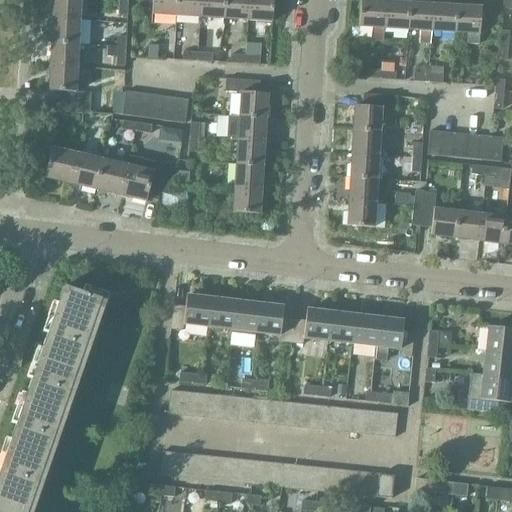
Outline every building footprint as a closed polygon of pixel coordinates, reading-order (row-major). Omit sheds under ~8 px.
[(53,0),(52,20),(79,21),(79,0),(53,0)] [(152,0),(151,15),(176,17),(176,0),(152,0)] [(176,0),(176,17),(199,18),(200,0),(176,0)] [(200,0),(199,18),(223,20),(224,0),(200,0)] [(224,0),(223,20),(247,21),(248,0),(224,0)] [(248,0),(247,21),(271,23),(272,0),(248,0)] [(511,0),(502,0),(502,9),(511,10),(511,0)] [(117,16),(127,16),(127,2),(118,1),(117,16)] [(359,28),(383,29),(385,3),(361,1),(359,28)] [(383,29),(407,31),(409,4),(385,3),(383,29)] [(407,31),(431,32),(433,6),(409,4),(407,31)] [(431,32),(455,34),(457,7),(433,6),(431,32)] [(481,9),(457,7),(455,34),(467,35),(466,44),(477,45),(479,35),(481,9)] [(78,45),(79,21),(52,20),(51,43),(78,45)] [(500,31),(498,46),(508,46),(509,32),(500,31)] [(116,37),(115,52),(125,52),(126,38),(116,37)] [(78,45),(51,43),(50,67),(76,69),(78,45)] [(497,60),(506,61),(508,46),(498,46),(497,60)] [(125,52),(115,52),(115,67),(124,67),(125,52)] [(182,53),(182,61),(196,62),(197,54),(182,53)] [(196,62),(211,63),(211,54),(197,54),(196,62)] [(230,55),(229,64),(244,65),(245,56),(230,55)] [(244,65),(259,66),(259,57),(245,56),(244,65)] [(76,69),(50,67),(48,92),(57,92),(75,93),(76,69)] [(366,79),(381,80),(381,72),(367,71),(366,79)] [(381,72),(381,80),(395,81),(396,73),(381,72)] [(414,74),(413,83),(428,84),(428,75),(414,74)] [(428,84),(442,84),(443,76),(428,75),(428,84)] [(239,118),(265,119),(267,95),(259,95),(260,82),(225,80),(225,93),(240,94),(239,118)] [(494,88),(494,94),(503,95),(504,81),(495,80),(494,88)] [(73,104),(90,105),(91,93),(75,93),(57,92),(56,104),(73,104)] [(135,117),(138,94),(125,92),(122,116),(135,117)] [(135,117),(147,119),(151,96),(138,94),(135,117)] [(494,94),(492,109),(501,110),(503,95),(494,94)] [(354,106),(353,131),(380,132),(381,109),(396,110),(397,97),(363,95),(362,107),(354,106)] [(151,96),(147,119),(160,121),(163,97),(151,96)] [(160,121),(172,123),(175,99),(163,97),(160,121)] [(175,99),(172,123),(184,124),(188,101),(175,99)] [(56,113),(73,114),(73,104),(56,104),(56,113)] [(90,105),(73,104),(73,114),(90,115),(90,105)] [(239,118),(237,142),(264,143),(265,119),(239,118)] [(120,131),(135,133),(136,124),(122,121),(120,131)] [(198,138),(199,124),(190,123),(188,138),(198,139),(198,138)] [(136,124),(135,133),(150,135),(151,126),(136,124)] [(353,131),(351,155),(378,156),(380,132),(353,131)] [(429,132),(427,156),(439,157),(442,133),(429,132)] [(442,133),(439,157),(452,158),(454,134),(442,133)] [(454,134),(452,158),(464,159),(467,135),(454,134)] [(467,135),(464,159),(477,160),(479,137),(467,135)] [(479,137),(477,160),(489,162),(490,150),(491,138),(479,137)] [(198,139),(188,138),(187,153),(197,153),(198,139)] [(491,138),(490,150),(502,151),(503,142),(503,139),(491,138)] [(237,142),(236,165),(262,167),(264,143),(237,142)] [(413,143),(412,158),(421,158),(422,144),(413,143)] [(44,179),(70,185),(77,155),(51,149),(44,179)] [(490,150),(489,162),(501,163),(501,154),(502,151),(490,150)] [(70,185),(95,191),(102,161),(77,155),(70,185)] [(351,155),(350,178),(377,180),(378,156),(351,155)] [(411,173),(420,173),(421,158),(412,158),(411,173)] [(127,167),(102,161),(95,191),(120,197),(127,167)] [(234,189),(261,191),(262,167),(236,165),(234,189)] [(486,168),(471,166),(470,175),(485,177),(486,168)] [(153,168),(152,173),(127,167),(120,197),(146,203),(148,191),(160,194),(163,182),(165,171),(153,168)] [(486,168),(485,177),(500,178),(501,169),(486,168)] [(163,182),(173,185),(176,173),(165,171),(163,182)] [(377,180),(350,178),(348,202),(375,204),(377,180)] [(163,182),(160,194),(170,196),(173,185),(163,182)] [(261,191),(234,189),(232,213),(259,215),(261,191)] [(413,210),(422,211),(424,194),(415,193),(413,210)] [(424,194),(422,211),(420,228),(431,229),(430,237),(454,239),(458,213),(434,210),(436,195),(424,194)] [(375,204),(348,202),(347,227),(374,228),(375,204)] [(411,226),(420,228),(422,211),(413,210),(411,226)] [(481,216),(458,213),(454,239),(478,242),(481,216)] [(478,242),(502,245),(505,218),(481,216),(478,242)] [(502,245),(511,246),(511,219),(505,218),(502,245)] [(0,511),(27,511),(101,300),(63,288),(0,471),(0,511)] [(184,325),(208,328),(211,299),(187,296),(185,307),(183,325),(184,325)] [(208,328),(232,331),(235,302),(211,299),(208,328)] [(232,331),(255,334),(259,305),(235,302),(232,331)] [(255,334),(279,337),(280,337),(282,319),(283,308),(259,305),(255,334)] [(173,306),(171,330),(183,332),(184,325),(183,325),(185,307),(173,306)] [(303,339),(304,339),(328,342),(331,313),(307,310),(305,322),(303,339)] [(328,342),(352,345),(355,316),(331,313),(328,342)] [(352,345),(376,348),(379,319),(355,316),(352,345)] [(279,343),(291,344),(294,320),(282,319),(280,337),(279,337),(279,343)] [(376,348),(400,351),(402,333),(403,322),(379,319),(376,348)] [(304,339),(303,339),(305,322),(294,320),(291,344),(303,346),(304,339)] [(511,330),(488,328),(485,352),(511,355),(511,330)] [(428,332),(427,345),(437,346),(438,333),(428,332)] [(399,357),(411,358),(414,334),(402,333),(400,351),(399,357)] [(427,345),(425,359),(436,360),(437,346),(427,345)] [(511,355),(485,352),(482,376),(511,379),(511,372),(511,355)] [(349,363),(345,401),(355,402),(356,393),(352,392),(356,363),(349,363)] [(178,384),(191,385),(192,376),(179,374),(178,384)] [(482,376),(470,375),(466,411),(497,415),(498,403),(508,404),(511,379),(482,376)] [(191,385),(204,386),(206,378),(192,376),(191,385)] [(240,390),(253,391),(254,382),(241,380),(240,390)] [(254,382),(253,391),(267,393),(268,383),(254,382)] [(302,396),(316,398),(317,388),(303,386),(302,396)] [(316,398),(329,399),(330,390),(317,388),(316,398)] [(167,416),(179,417),(181,393),(169,392),(167,416)] [(179,417),(191,418),(193,394),(181,393),(179,417)] [(364,403),(390,406),(391,396),(365,393),(364,403)] [(191,418),(203,419),(205,395),(193,394),(191,418)] [(205,395),(203,419),(215,420),(216,413),(217,397),(205,395)] [(229,398),(217,397),(216,413),(215,420),(227,422),(229,398)] [(241,399),(229,398),(227,422),(239,423),(241,399)] [(253,400),(241,399),(239,423),(251,424),(253,400)] [(251,424),(263,425),(265,401),(253,400),(251,424)] [(263,425),(274,427),(277,403),(265,401),(263,425)] [(277,403),(274,427),(286,428),(289,404),(277,403)] [(289,404),(286,428),(298,429),(301,405),(289,404)] [(313,406),(301,405),(298,429),(310,430),(313,406)] [(310,430),(322,431),(325,408),(313,406),(310,430)] [(325,408),(322,431),(334,433),(337,409),(325,408)] [(335,433),(346,434),(349,410),(337,409),(335,433)] [(349,410),(346,434),(358,435),(360,411),(349,410)] [(358,435),(370,436),(372,413),(360,411),(358,435)] [(372,413),(370,436),(382,438),(384,414),(372,413)] [(384,414),(382,438),(394,439),(397,415),(384,414)] [(172,478),(174,454),(162,452),(159,476),(172,478)] [(183,479),(186,455),(174,454),(172,478),(183,479)] [(195,480),(198,456),(186,455),(183,479),(195,480)] [(207,481),(210,457),(198,456),(195,480),(207,481)] [(219,483),(222,459),(210,457),(207,481),(219,483)] [(231,484),(234,460),(222,459),(219,483),(231,484)] [(243,485),(246,461),(234,460),(231,484),(243,485)] [(255,486),(258,463),(246,461),(243,485),(255,486)] [(267,488),(270,464),(258,463),(255,486),(267,488)] [(279,489),(282,465),(270,464),(267,488),(279,489)] [(291,490),(294,466),(282,465),(279,489),(291,490)] [(303,491),(306,467),(294,466),(291,490),(303,491)] [(315,493),(317,469),(306,467),(303,491),(315,493)] [(327,494),(329,470),(317,469),(315,493),(327,494)] [(339,495),(341,471),(329,470),(327,494),(339,495)] [(351,496),(353,472),(341,471),(339,495),(351,496)] [(363,498),(365,474),(353,472),(351,496),(363,498)] [(375,499),(378,475),(365,474),(363,498),(375,499)] [(378,476),(376,499),(391,500),(393,477),(378,476)] [(414,492),(454,496),(455,484),(415,480),(414,492)] [(454,496),(466,498),(467,486),(455,484),(454,496)] [(146,496),(160,497),(160,487),(147,486),(146,496)] [(160,487),(160,497),(173,498),(174,489),(160,487)] [(485,500),(497,501),(498,489),(487,488),(485,500)] [(498,489),(497,501),(509,503),(510,491),(498,489)] [(203,502),(218,503),(219,493),(204,492),(203,502)] [(219,493),(218,503),(230,504),(231,495),(219,493)] [(259,498),(246,497),(245,506),(259,507),(259,498)] [(300,511),(305,511),(313,511),(314,503),(301,502),(300,511)] [(314,503),(313,511),(327,511),(328,504),(314,503)]
